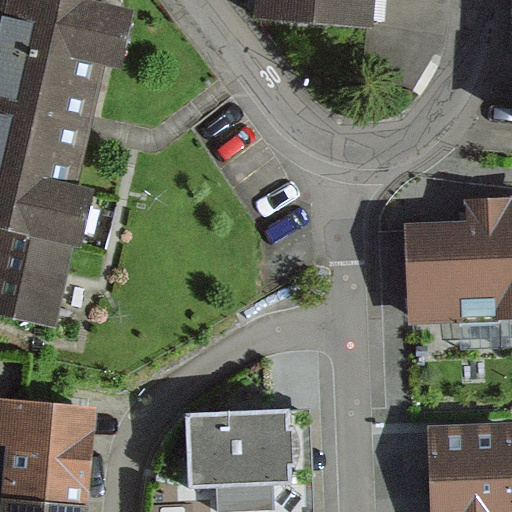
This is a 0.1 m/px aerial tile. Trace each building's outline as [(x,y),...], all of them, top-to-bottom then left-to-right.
[(0,319),(45,330),(65,247),(79,250),(90,204),(65,198),(96,69),(117,74),(129,22),(33,0),(1,0),(0,7),(0,319)] [(373,0),(257,0),(256,28),(371,36),(373,0)] [(511,213),(450,215),(451,232),(385,233),(387,315),(511,311),(511,213)] [(90,413),(20,408),(14,506),(74,510),(77,468),(87,469),(90,413)] [(272,422),(162,428),(167,505),(276,500),(272,422)] [(496,434),(419,436),(420,511),(498,511),(497,449),(496,434)] [(511,511),(511,448),(497,449),(498,511),(511,511)]
